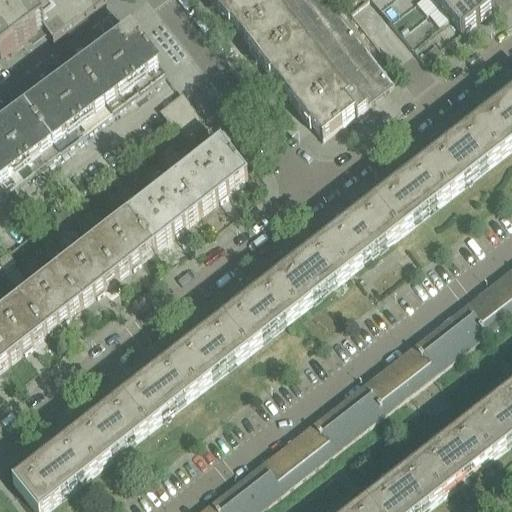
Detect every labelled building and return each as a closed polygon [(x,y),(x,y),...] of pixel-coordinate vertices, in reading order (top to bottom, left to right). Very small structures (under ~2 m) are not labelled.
[(0,0),(0,64),(1,66),(10,59),(44,34),(54,48),(81,27),(107,7),(101,0),(0,0)] [(368,57),(353,38),(334,12),(324,0),(209,0),(222,15),(262,67),(282,93),(301,118),(323,146),(355,120),(358,124),(359,123),(367,116),(368,115),(366,112),(384,98),(394,90),(368,57)] [(367,0),(420,64),(425,70),(461,40),(450,27),(440,14),(429,1),(428,0),(367,0)] [(440,14),(456,0),(429,0),(429,1),(440,14)] [(450,27),(482,0),(456,0),(440,14),(450,27)] [(462,41),(495,14),(483,0),(482,0),(450,27),(461,40),(462,41)] [(113,121),(166,82),(167,82),(160,72),(134,37),(112,53),(113,54),(102,62),(101,61),(80,77),(113,121)] [(60,161),(113,121),(80,77),(59,92),(60,94),(49,102),(48,100),(27,116),(60,161)] [(174,129),(193,113),(182,99),(160,116),(171,131),(174,129)] [(501,162),(511,154),(511,99),(511,100),(475,129),(501,162)] [(201,123),(193,113),(174,129),(181,138),(201,123)] [(0,191),(7,200),(60,161),(27,116),(5,132),(6,134),(0,138),(0,191)] [(189,148),(209,133),(201,123),(181,138),(189,148)] [(451,202),(501,162),(475,129),(438,157),(425,168),(451,202)] [(248,183),(230,160),(231,160),(225,151),(224,152),(221,149),(175,185),(201,220),(219,206),(220,208),(229,201),(227,200),(248,183)] [(402,240),(451,202),(425,168),(397,189),(376,206),(402,240)] [(201,220),(175,185),(127,222),(155,256),(175,241),(176,242),(185,236),(183,234),(201,220)] [(102,211),(93,199),(86,205),(95,216),(102,211)] [(82,215),(88,210),(81,202),(75,207),(82,215)] [(350,280),(402,240),(376,206),(361,217),(324,246),(350,280)] [(155,256),(127,222),(91,250),(118,285),(132,274),(133,276),(142,269),(141,267),(155,256)] [(300,319),(350,280),(324,246),(296,268),(287,275),(273,286),(300,319)] [(118,285),(91,250),(54,279),(81,313),(96,302),(97,304),(106,297),(105,295),(118,285)] [(511,276),(492,292),(511,318),(511,276)] [(81,313),(54,279),(18,307),(45,341),(60,330),(61,332),(66,328),(70,325),(69,323),(81,313)] [(249,359),(300,319),(273,286),(223,325),(249,359)] [(511,324),(511,318),(492,292),(466,313),(489,343),(511,324)] [(45,341),(18,307),(0,320),(0,355),(10,369),(24,358),(25,360),(34,353),(32,352),(45,341)] [(466,313),(440,333),(463,362),(480,350),(489,343),(466,313)] [(199,397),(249,359),(223,325),(173,364),(199,397)] [(463,362),(440,333),(415,352),(438,381),(463,362)] [(438,381),(415,352),(390,372),(412,401),(438,381)] [(0,376),(10,369),(0,355),(0,376)] [(149,437),(199,397),(173,364),(123,403),(149,437)] [(412,401),(390,372),(364,392),(386,420),(412,401)] [(336,459),(383,423),(386,420),(364,392),(314,431),(336,459)] [(493,464),(511,449),(511,394),(467,430),(493,464)] [(99,476),(149,437),(123,403),(72,442),(99,476)] [(443,503),(493,464),(467,430),(416,469),(443,503)] [(336,459),(314,431),(263,471),(285,499),(336,459)] [(32,511),(52,511),(99,476),(72,442),(14,488),(32,511)] [(369,511),(431,511),(443,503),(416,469),(366,508),(369,511)] [(268,511),(285,499),(263,471),(213,510),(214,511),(268,511)]
